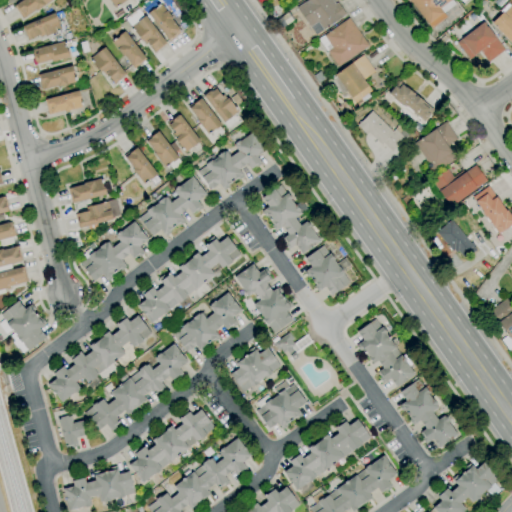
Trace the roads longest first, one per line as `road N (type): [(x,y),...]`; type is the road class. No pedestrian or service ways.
road 1 (residential): [(273,173),(122,284),(28,372),(53,467)]
road 2 (primary): [(288,101),(511,418)]
road 3 (residential): [(236,200),(428,471)]
road 4 (residential): [(0,56),(65,301)]
road 5 (residential): [(239,32),(111,131),(30,158)]
road 6 (residential): [(53,467),(106,449),(214,377),(250,337)]
road 7 (residential): [(511,160),(476,106),(378,0)]
road 8 (residential): [(221,511),(266,479),(276,452),(341,405)]
